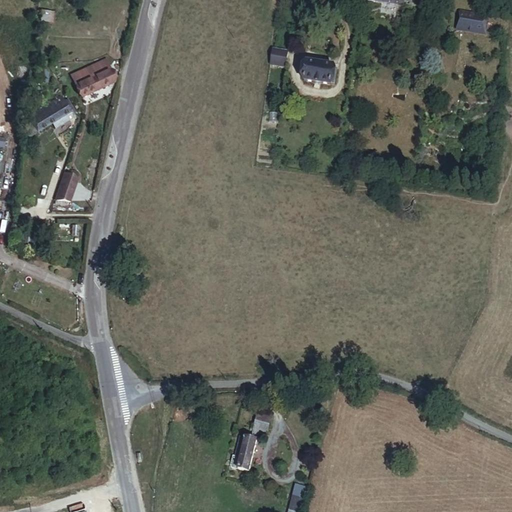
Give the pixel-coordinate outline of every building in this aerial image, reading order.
[(486,34),(488,19),(459,14),(457,29),(486,34)] [(286,68),(288,53),(274,50),(271,65),(286,68)] [(82,99),(115,83),(105,63),(101,63),(72,77),(82,99)] [(335,85),(337,69),(334,69),(334,67),(306,63),(304,82),(331,86),(331,84),(335,85)] [(60,121),(71,114),(61,99),(28,121),(33,128),(29,130),(26,137),(30,140),(60,121)] [(64,126),(74,119),(71,114),(60,121),(64,126)] [(70,203),(78,180),(65,175),(56,202),(70,203)] [(269,438),(274,418),(259,415),(254,434),(269,438)] [(251,474),(258,442),(248,439),(248,441),(242,440),(237,458),(242,460),(239,471),(251,474)] [(305,511),(310,494),(297,490),(291,511),(305,511)]
